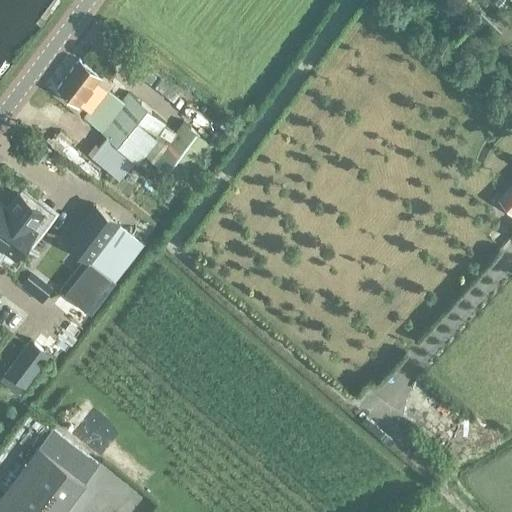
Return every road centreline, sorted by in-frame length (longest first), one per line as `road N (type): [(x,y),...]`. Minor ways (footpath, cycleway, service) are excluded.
road 1 (unclassified): [(413,366),(214,182),(347,0)]
road 2 (tertiary): [(0,124),(94,0)]
road 3 (unclassified): [(413,366),(511,269)]
